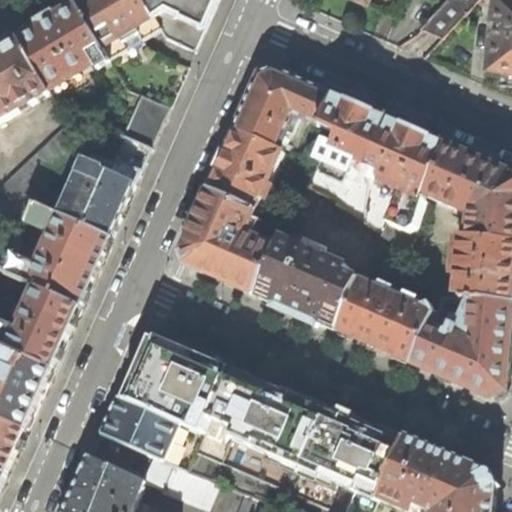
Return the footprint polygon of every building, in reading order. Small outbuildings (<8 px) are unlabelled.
[(84,0),(78,4),(110,61),(111,60),(112,61),(128,51),(146,40),(162,30),(144,0),(84,0)] [(144,0),(162,30),(167,38),(197,51),(219,0),(144,0)] [(355,0),(399,18),(406,0),(355,0)] [(449,0),(423,30),(445,39),(480,0),(449,0)] [(501,86),(511,86),(511,0),(496,0),(489,71),(503,73),(501,86)] [(62,14),(20,39),(52,93),(57,102),(89,83),(87,79),(92,76),(89,70),(97,65),(99,68),(110,61),(78,4),(62,14)] [(0,50),(0,124),(52,93),(20,39),(0,50)] [(147,43),(146,40),(128,51),(129,52),(131,54),(132,55),(134,56),(137,55),(146,50),(147,48),(148,47),(148,45),(147,43)] [(247,111),(238,133),(284,153),(298,119),(323,129),(336,97),(277,71),(263,77),(247,111)] [(361,108),(336,97),(323,129),(342,137),(337,148),(328,144),(320,163),(329,168),(324,180),(350,192),(362,167),(372,171),(393,123),(361,108)] [(171,110),(143,98),(125,138),(126,139),(153,150),(171,110)] [(420,134),(393,123),(372,171),(368,180),(393,191),(398,189),(400,185),(404,187),(408,194),(385,239),(410,256),(429,203),(425,202),(426,198),(449,147),(420,134)] [(65,131),(0,191),(0,233),(81,156),(65,131)] [(224,163),(212,192),(259,213),(284,153),(238,133),(224,163)] [(130,205),(153,150),(126,139),(114,166),(100,160),(97,166),(89,162),(64,218),(114,240),(130,205)] [(511,174),(491,165),(449,147),(426,198),(475,217),(473,241),(511,244),(511,174)] [(205,275),(258,298),(279,250),(249,237),(259,213),(212,192),(184,254),(190,268),(205,275)] [(55,229),(58,231),(64,218),(37,205),(29,224),(48,232),(55,229)] [(114,240),(64,218),(58,231),(59,238),(56,245),(51,243),(48,245),(44,256),(45,259),(50,261),(47,267),(40,273),(38,271),(34,264),(15,255),(11,264),(6,275),(33,287),(83,309),(99,274),(114,240)] [(301,316),(340,333),(363,282),(348,275),(350,269),(283,240),(279,250),(258,298),(301,316)] [(511,244),(473,241),(461,240),(458,266),(463,267),(461,287),(464,289),(463,301),(474,302),(511,305),(511,244)] [(0,271),(0,272),(6,275),(11,264),(0,258),(0,253),(1,252),(0,252),(0,271)] [(71,337),(83,309),(33,287),(31,292),(37,294),(25,323),(28,324),(24,333),(15,333),(12,332),(14,327),(0,320),(0,272),(0,271),(0,346),(56,371),(71,337)] [(379,350),(416,366),(431,332),(436,320),(438,315),(433,305),(424,308),(363,282),(340,333),(379,350)] [(460,300),(446,299),(438,315),(436,320),(449,326),(460,300)] [(497,401),(509,393),(511,366),(511,305),(474,302),(462,330),(455,328),(449,340),(431,332),(416,366),(458,384),(497,401)] [(154,340),(126,402),(183,427),(205,437),(197,455),(333,511),(377,511),(382,502),(409,440),(387,430),(382,438),(368,432),(358,427),(359,422),(287,391),(285,393),(251,379),(252,375),(235,368),(186,347),(184,350),(160,340),(159,342),(154,340)] [(0,419),(29,433),(44,399),(56,371),(0,346),(0,419)] [(112,419),(104,436),(157,459),(167,464),(183,427),(126,402),(120,399),(112,419)] [(20,453),(29,433),(0,419),(0,471),(10,476),(20,453)] [(453,458),(409,440),(382,502),(405,511),(412,511),(420,507),(431,511),(497,511),(500,488),(492,475),(453,458)] [(333,511),(197,455),(189,473),(221,486),(248,497),(274,506),(287,511),(333,511)] [(148,483),(147,486),(211,511),(221,486),(189,473),(167,464),(157,459),(147,483),(148,483)] [(149,511),(151,508),(140,503),(147,486),(148,483),(147,483),(93,461),(76,500),(70,511),(149,511)] [(0,497),(10,476),(0,471),(0,497)] [(241,511),(271,511),(274,506),(248,497),(241,511)]
